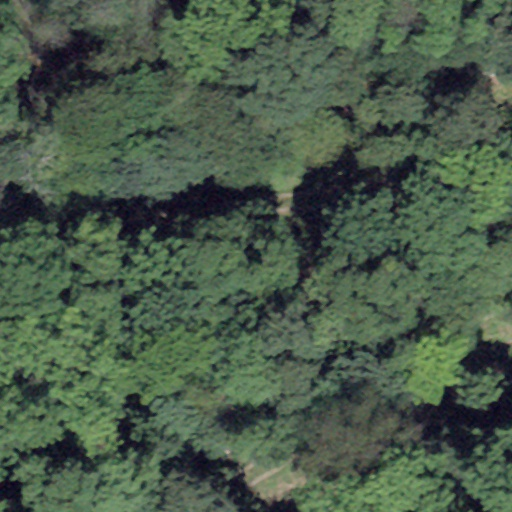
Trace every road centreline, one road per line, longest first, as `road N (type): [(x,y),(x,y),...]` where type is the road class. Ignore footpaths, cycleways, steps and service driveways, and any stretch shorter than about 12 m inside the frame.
road 1 (track): [(0,248),(319,199),(511,152)]
road 2 (track): [(511,345),(368,409),(194,511)]
